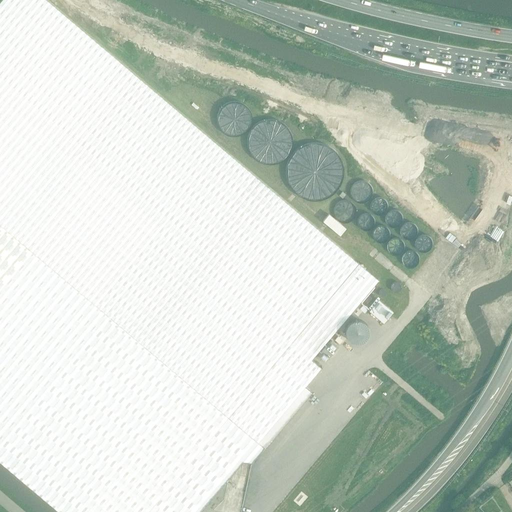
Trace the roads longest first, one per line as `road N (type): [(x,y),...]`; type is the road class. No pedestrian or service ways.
road 1 (primary): [(99,0),(188,51),(306,103),(511,164)]
road 2 (primary): [(511,135),(306,77),(140,0)]
road 3 (primary): [(186,0),(305,51),(511,98)]
road 4 (primary): [(511,69),(409,51),(237,0)]
road 5 (primary): [(511,292),(468,397),(382,511)]
road 6 (primary): [(408,511),(455,456),(511,356)]
road 7 (primary): [(511,37),(342,0)]
